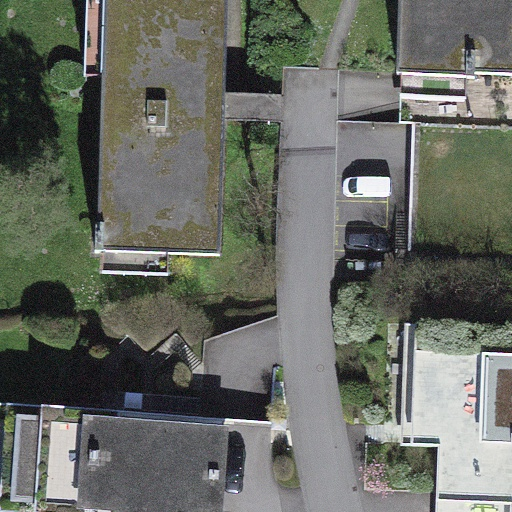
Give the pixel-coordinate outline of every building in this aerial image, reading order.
[(511,0),(399,0),(398,89),(511,91),(511,0)] [(231,21),(110,18),(103,274),(224,278),(231,21)] [(511,511),(511,339),(392,338),(391,459),(511,460),(511,498),(511,511)] [(221,511),(223,445),(19,440),(17,511),(221,511)] [(0,503),(15,505),(19,450),(0,448),(0,503)]
